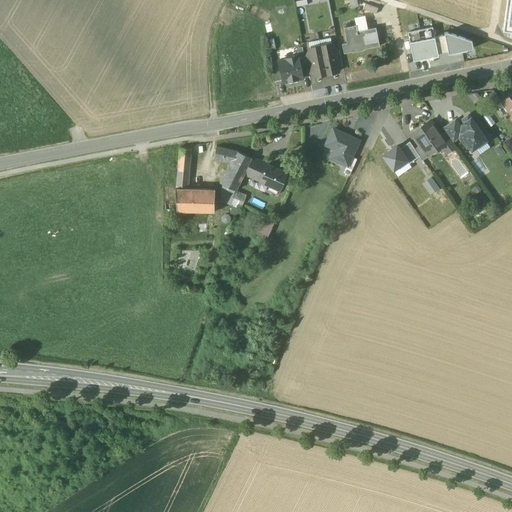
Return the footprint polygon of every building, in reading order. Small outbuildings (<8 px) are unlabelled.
[(511,0),(506,0),(502,30),(511,30),(511,0)] [(364,9),(377,14),(379,9),(366,4),(364,9)] [(366,23),(344,27),(347,43),(342,44),(343,53),(352,51),(352,53),(365,50),(364,49),(379,46),(375,27),(367,29),(366,23)] [(407,32),(409,42),(434,37),(432,27),(407,32)] [(448,54),(472,49),(471,40),(447,32),(444,33),(444,35),(434,37),(409,42),(413,61),(419,59),(419,60),(438,57),(438,53),(448,51),(448,54)] [(332,43),(321,45),(326,74),(337,71),(337,67),(336,68),(333,51),(332,43)] [(321,45),(309,48),(311,55),(314,72),(315,76),(326,74),(321,45)] [(333,51),(336,68),(337,67),(342,66),(339,50),(333,51)] [(311,55),(305,56),(308,73),(314,72),(311,55)] [(298,56),(278,60),(283,82),(302,78),(302,74),(298,58),(298,56)] [(305,56),(298,58),(302,74),(308,73),(305,56)] [(511,93),(502,101),(511,115),(511,93)] [(472,151),(490,138),(475,117),(472,119),(471,118),(463,123),(464,124),(461,127),(465,133),(459,137),(467,149),(469,147),(472,151)] [(441,135),(430,120),(411,134),(420,146),(425,153),(426,152),(436,145),(438,149),(446,144),(446,143),(441,135)] [(446,132),(452,141),(459,137),(465,133),(461,127),(456,120),(444,128),(447,131),(446,132)] [(335,160),(347,166),(351,157),(359,141),(333,129),(326,145),(336,149),(338,155),(335,160)] [(452,141),(446,132),(441,135),(446,143),(446,144),(451,151),(456,147),(452,141)] [(409,164),(420,156),(410,142),(399,149),(407,160),(409,164)] [(238,151),(216,146),(214,157),(232,163),(238,151)] [(384,155),(394,170),(407,160),(399,149),(397,146),(384,155)] [(425,153),(420,146),(415,149),(420,156),(422,159),(428,155),(426,152),(425,153)] [(191,149),(180,148),(176,188),(188,189),(191,149)] [(252,158),(238,151),(232,163),(221,183),(224,184),(235,190),(244,172),(252,158)] [(357,159),(351,157),(344,173),(350,176),(357,159)] [(267,165),(252,158),(244,172),(260,180),(267,165)] [(286,173),(267,165),(260,180),(279,189),(286,173)] [(235,190),(224,184),(221,189),(221,201),(229,204),(231,198),(232,196),(235,190)] [(188,189),(176,188),(176,210),(192,211),(192,189),(188,189)] [(214,189),(192,189),(192,211),(214,212),(214,189)] [(244,201),(232,196),(231,198),(229,204),(241,208),(244,201)]
